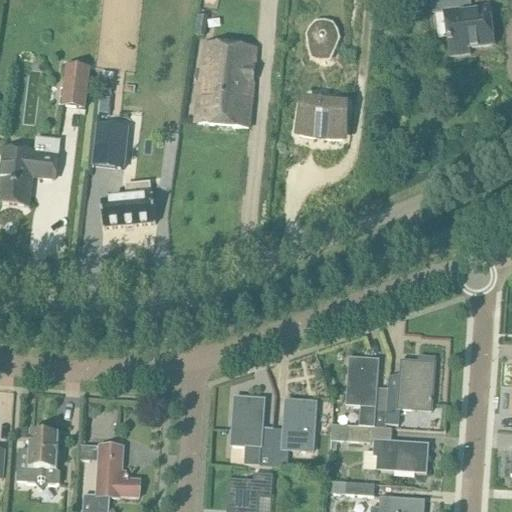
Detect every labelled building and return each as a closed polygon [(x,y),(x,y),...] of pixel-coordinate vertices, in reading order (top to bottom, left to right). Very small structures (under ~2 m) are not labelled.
[(427,15),(433,14),(433,15),(445,13),(450,59),(471,57),(470,52),(494,49),(491,29),(489,12),(470,14),(467,0),(430,0),(431,4),(426,5),(427,15)] [(197,17),(194,37),(205,39),(208,19),(197,17)] [(310,30),(306,38),(311,63),(321,65),(331,65),(341,41),(339,33),(334,26),(324,23),(315,24),(310,30)] [(249,131),(251,111),(256,52),(242,50),(224,48),(203,46),(195,126),(249,131)] [(67,67),(61,109),(85,112),(91,71),(67,67)] [(302,103),(295,139),(296,141),(322,145),(347,146),(348,145),(349,107),(348,106),(303,101),(302,103)] [(96,127),(92,170),(125,173),(129,130),(96,127)] [(4,152),(0,186),(0,189),(0,205),(28,209),(32,179),(55,182),(58,159),(57,159),(59,143),(42,141),(40,157),(34,157),(34,155),(4,152)] [(127,201),(101,203),(104,233),(156,228),(153,198),(152,198),(127,201)] [(388,392),(386,416),(385,428),(398,429),(399,412),(415,414),(415,407),(432,409),(435,361),(419,360),(419,366),(402,364),(400,393),(388,392)] [(385,428),(386,416),(388,392),(377,391),(379,363),(349,361),(346,409),(361,410),(359,430),(374,431),(374,430),(385,431),(385,428)] [(235,401),(232,445),(246,446),(246,451),(245,468),(265,470),(272,470),(273,432),(262,432),(264,403),(235,401)] [(284,433),(273,432),(272,470),(289,471),(290,453),(299,454),(299,449),(312,451),(316,407),(287,405),(284,433)] [(88,406),(87,420),(95,421),(101,415),(102,407),(88,406)] [(334,428),(333,444),(370,447),(371,431),(334,428)] [(20,454),(18,474),(18,485),(35,486),(41,493),(48,487),(59,488),(60,476),(59,476),(57,474),(60,438),(52,437),(46,430),(38,436),(31,436),(29,454),(20,454)] [(364,473),(407,476),(427,477),(429,447),(374,443),(373,456),(365,455),(364,473)] [(99,464),(99,469),(97,499),(84,499),(83,511),(109,511),(110,501),(120,501),(120,500),(139,501),(140,484),(129,484),(130,481),(121,481),(123,451),(80,449),(79,463),(99,464)] [(255,477),(255,484),(230,482),(228,511),(232,511),(231,511),(271,511),(274,478),(255,477)] [(328,496),(334,496),(375,500),(376,488),(329,483),(328,496)] [(317,484),(316,496),(326,498),(327,485),(317,484)] [(371,511),(424,511),(425,504),(381,500),(380,511),(372,511),(371,511)]
